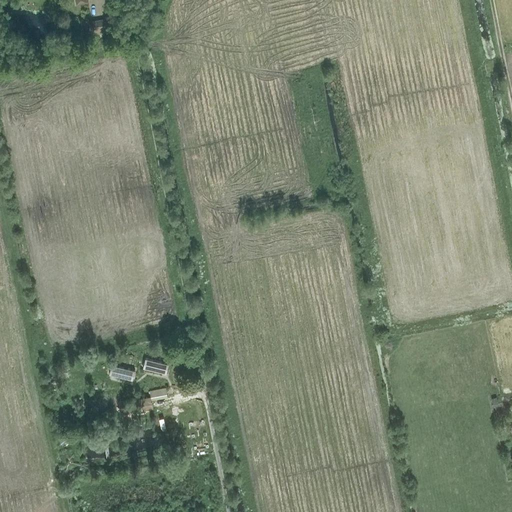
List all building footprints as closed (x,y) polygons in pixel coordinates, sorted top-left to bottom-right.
[(92,35),(113,31),(111,18),(89,21),(92,35)] [(145,358),(143,368),(162,373),(165,363),(145,358)] [(116,365),(113,375),(133,380),(135,370),(116,365)] [(167,397),(166,388),(143,392),(146,411),(153,409),(152,399),(167,397)] [(121,414),(133,412),(131,401),(119,403),(121,414)]
